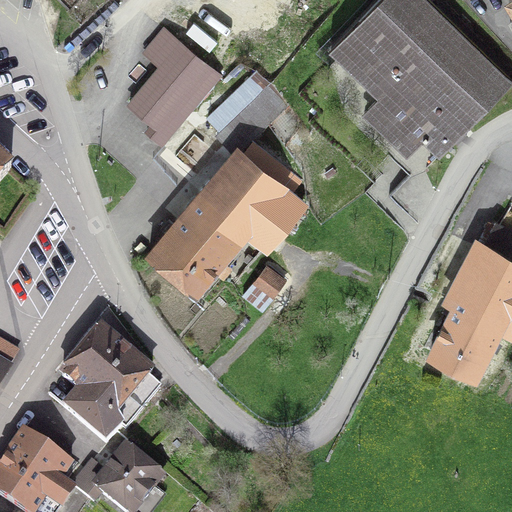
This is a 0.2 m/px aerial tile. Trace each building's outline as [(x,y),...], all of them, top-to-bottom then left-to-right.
[(61,0),(70,9),(77,0),(61,0)] [(417,133),(440,155),(511,81),(511,80),(429,0),(377,0),(330,49),(380,97),(364,113),(401,149),(417,133)] [(162,143),(220,74),(165,29),(146,52),(161,66),(129,104),(152,124),(147,131),(162,143)] [(281,108),(264,90),(217,134),(235,152),(281,108)] [(216,185),(209,179),(148,252),(195,292),(247,230),(266,246),(302,204),(290,194),(299,182),(254,142),(216,185)] [(0,183),(15,167),(0,153),(0,183)] [(511,335),(511,232),(496,224),(453,307),(446,303),(443,310),(450,313),(431,350),(476,373),(498,329),(511,335)] [(283,281),(265,267),(242,294),(262,311),(283,281)] [(125,429),(160,387),(147,377),(152,372),(101,329),(62,376),(79,390),(64,407),(106,443),(122,426),(125,429)] [(0,381),(17,352),(0,341),(0,381)] [(40,424),(31,437),(56,454),(65,441),(40,424)] [(25,433),(0,469),(0,495),(24,511),(57,511),(71,492),(63,487),(75,469),(70,466),(71,464),(56,454),(31,437),(25,433)] [(130,444),(105,475),(95,487),(101,492),(125,511),(134,511),(162,476),(139,457),(142,453),(130,444)] [(72,485),(93,501),(101,492),(95,487),(105,475),(90,463),(72,485)]
